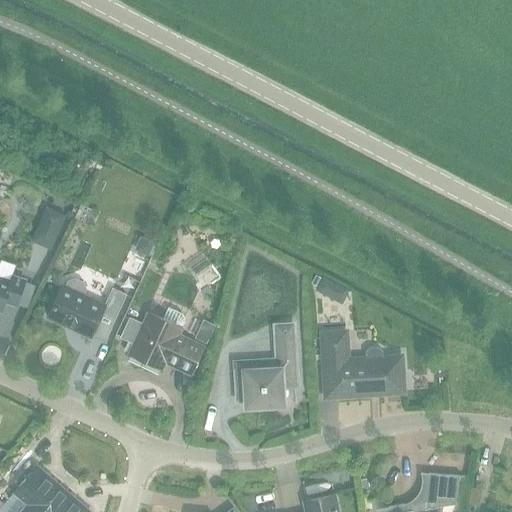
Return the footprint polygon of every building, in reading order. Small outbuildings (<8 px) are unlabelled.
[(45,206),(30,240),(50,248),(65,214),(45,206)] [(140,236),(136,244),(138,251),(148,255),(154,242),(140,236)] [(323,274),(318,284),(331,291),(336,281),(323,274)] [(0,308),(1,309),(4,300),(15,304),(24,281),(11,277),(9,282),(0,279),(0,308)] [(62,285),(47,316),(91,336),(92,333),(105,339),(114,320),(126,294),(112,288),(104,305),(83,295),(86,289),(83,282),(75,278),(68,281),(65,287),(62,285)] [(130,316),(121,336),(134,343),(129,354),(162,369),(166,361),(175,366),(191,374),(203,347),(178,335),(181,328),(148,312),(144,323),(130,316)] [(247,398),(247,406),(282,404),(281,386),(295,385),(291,322),(276,322),(279,361),(237,364),(239,398),(247,398)] [(336,374),(337,396),(403,392),(402,364),(393,357),(383,357),(382,351),(377,348),(370,348),(365,352),(365,358),(347,360),(346,332),(322,333),(324,375),(336,374)] [(28,505),(21,511),(89,511),(36,467),(13,492),(28,505)] [(388,506),(376,508),(376,511),(441,511),(443,506),(455,504),(459,477),(461,477),(461,476),(429,473),(429,474),(430,474),(425,505),(404,508),(404,504),(388,506)] [(338,511),(334,494),(303,501),(305,511),(338,511)]
